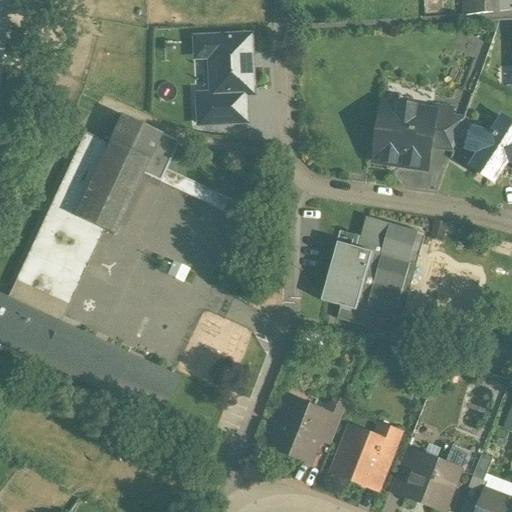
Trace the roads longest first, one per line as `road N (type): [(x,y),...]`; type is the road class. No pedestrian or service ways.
road 1 (residential): [(287,172),(287,324),(233,475),(241,511)]
road 2 (residential): [(511,226),(460,208),(323,190),(287,172)]
road 3 (residential): [(287,172),(279,0)]
